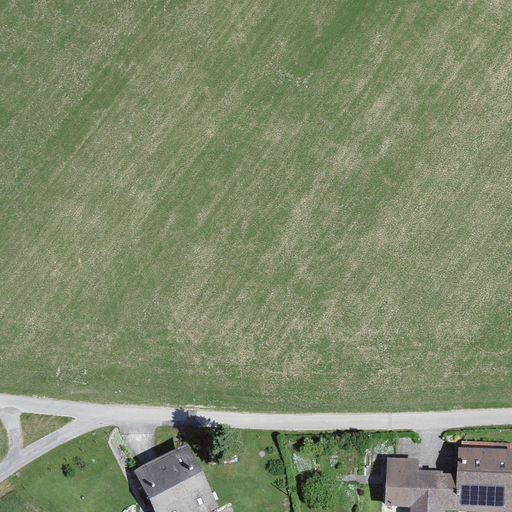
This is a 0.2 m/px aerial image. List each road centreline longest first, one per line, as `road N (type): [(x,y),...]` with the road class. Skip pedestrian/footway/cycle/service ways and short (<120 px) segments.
road 1 (residential): [(511,419),(274,425),(104,415)]
road 2 (track): [(0,476),(104,415),(0,403)]
